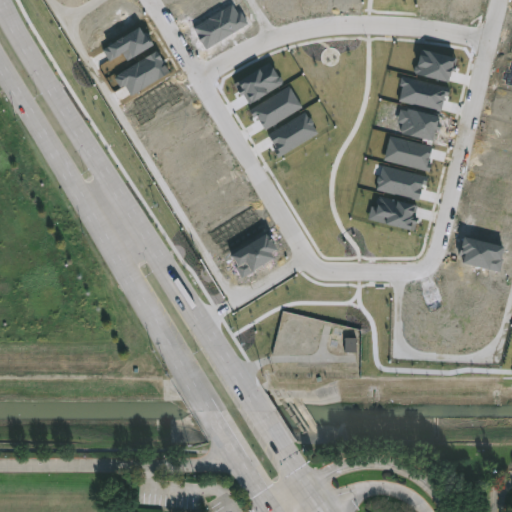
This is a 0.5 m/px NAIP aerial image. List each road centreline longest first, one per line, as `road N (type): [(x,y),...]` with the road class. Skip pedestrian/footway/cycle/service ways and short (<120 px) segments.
road 1 (secondary): [(246,391),(49,89),(2,0)]
road 2 (secondary): [(0,59),(190,375)]
road 3 (residential): [(318,264),(155,0)]
road 4 (residential): [(202,77),(258,47),(322,28),(419,27),(493,42)]
road 5 (residential): [(503,0),(444,239),(428,266)]
road 6 (residential): [(0,464),(243,464)]
road 7 (residential): [(446,511),(413,474),(383,464),(355,464),(308,487)]
